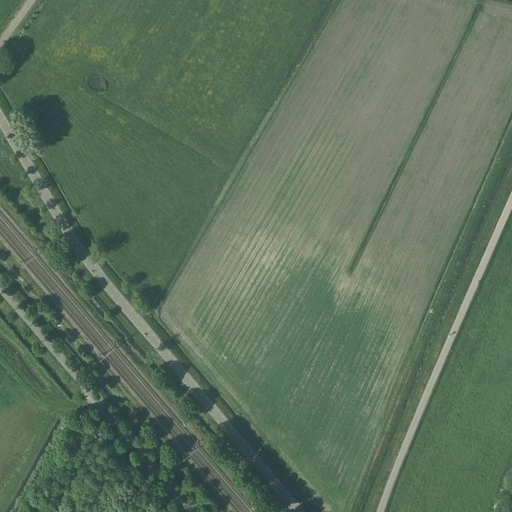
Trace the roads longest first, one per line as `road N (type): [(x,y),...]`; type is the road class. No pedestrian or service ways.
road 1 (unclassified): [(299,511),(101,278),(0,117)]
road 2 (unclassified): [(380,511),(511,199)]
road 3 (unclassified): [(192,511),(0,287)]
